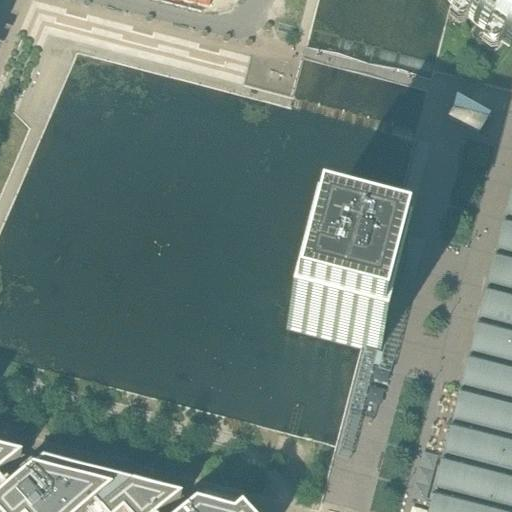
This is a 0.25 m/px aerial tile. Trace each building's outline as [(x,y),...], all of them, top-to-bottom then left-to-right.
[(511,0),(447,0),(450,3),(452,4),(477,25),(504,43),(511,35),(511,0)] [(478,133),(488,114),(470,105),(459,99),(453,109),(449,118),(478,133)] [(361,348),(332,459),(398,476),(485,137),(478,133),(449,118),(424,104),(417,131),(385,254),(387,254),(404,259),(380,353),(362,348),(361,348)] [(511,511),(511,210),(433,511),(511,511)] [(310,234),(286,329),(341,343),(361,348),(362,348),(380,353),(404,259),(387,254),(385,254),(310,234)] [(0,481),(20,465),(0,459),(0,481)] [(0,511),(172,511),(179,506),(41,470),(35,475),(35,476),(21,488),(6,501),(0,506),(0,511)]
